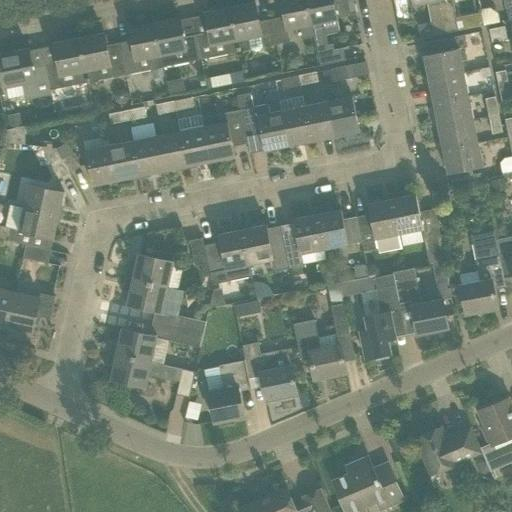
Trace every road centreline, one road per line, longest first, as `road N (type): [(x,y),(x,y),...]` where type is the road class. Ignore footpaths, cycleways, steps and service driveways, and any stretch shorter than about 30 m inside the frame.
road 1 (residential): [(51,408),(99,227),(391,158),(399,126),(374,0)]
road 2 (residential): [(51,408),(165,456),(224,460),(511,336)]
